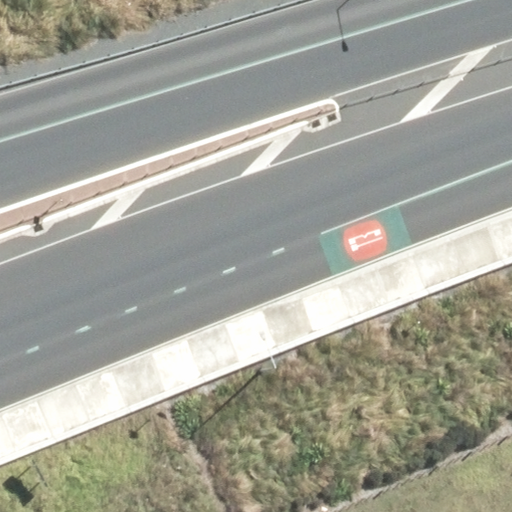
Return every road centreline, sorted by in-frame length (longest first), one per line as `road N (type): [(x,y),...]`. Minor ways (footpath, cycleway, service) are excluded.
road 1 (trunk): [(511,128),(0,319)]
road 2 (trunk): [(0,132),(411,0)]
